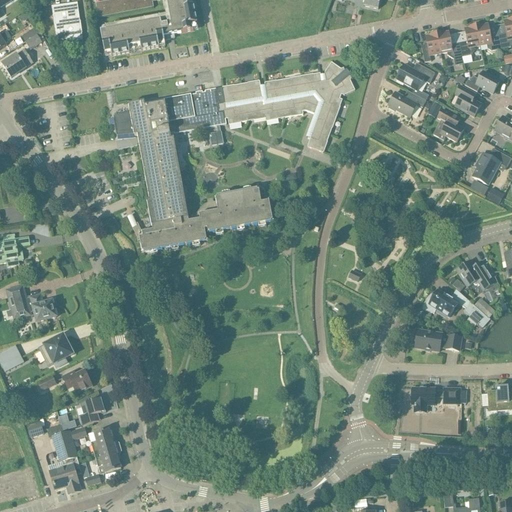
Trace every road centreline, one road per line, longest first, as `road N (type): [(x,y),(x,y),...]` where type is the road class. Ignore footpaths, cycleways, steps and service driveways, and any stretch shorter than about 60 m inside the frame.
road 1 (residential): [(0,102),(393,26)]
road 2 (tertiary): [(152,469),(104,281),(77,220),(18,137)]
road 3 (residential): [(356,395),(326,367),(317,290),(325,227),(366,112)]
road 4 (unclassified): [(367,368),(416,275),(441,252),(511,226)]
road 5 (residential): [(511,106),(501,101),(463,162),(366,112)]
road 6 (residential): [(367,368),(511,370)]
